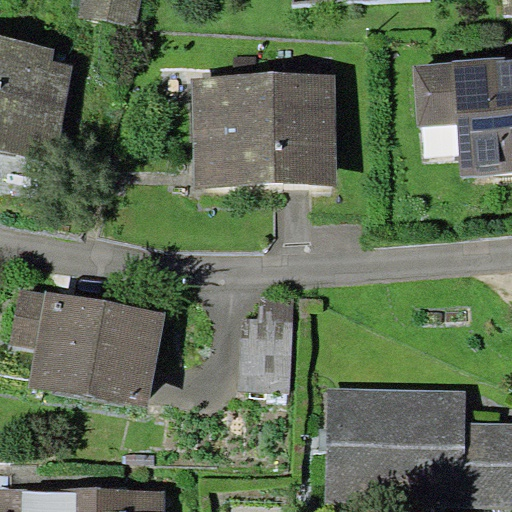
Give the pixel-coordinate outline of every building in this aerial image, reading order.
[(82,0),(79,13),(138,25),(143,0),(82,0)] [(0,149),(57,158),(72,63),(51,60),(53,46),(0,37),(0,149)] [(461,175),(511,171),(511,56),(453,60),(453,64),(413,66),(417,126),(458,124),(461,175)] [(194,187),(338,184),(336,74),(192,76),(194,187)] [(29,384),(149,405),(166,312),(46,290),(46,293),(20,289),(11,343),(35,347),(29,384)] [(241,336),(238,392),(291,394),(295,298),(260,296),(259,319),(243,318),(242,336),(241,336)] [(329,389),(327,504),(511,507),(511,423),(465,422),(466,392),(329,389)] [(0,511),(164,511),(165,490),(0,488),(0,511)]
